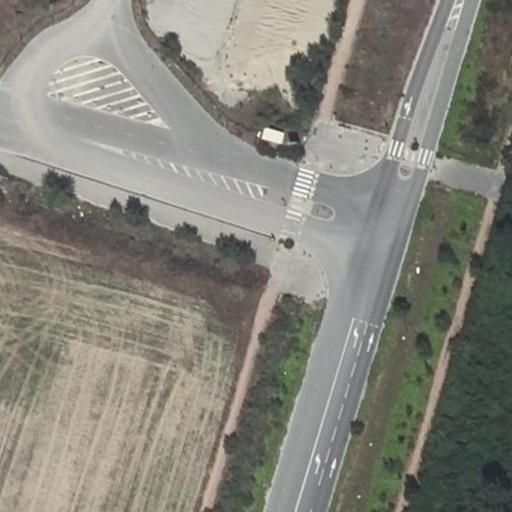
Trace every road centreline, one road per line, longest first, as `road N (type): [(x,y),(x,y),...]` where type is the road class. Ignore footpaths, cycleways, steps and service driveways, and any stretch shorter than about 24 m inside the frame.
road 1 (tertiary): [(379,237),(0,114)]
road 2 (tertiary): [(379,237),(297,511)]
road 3 (tertiary): [(457,0),(379,237)]
